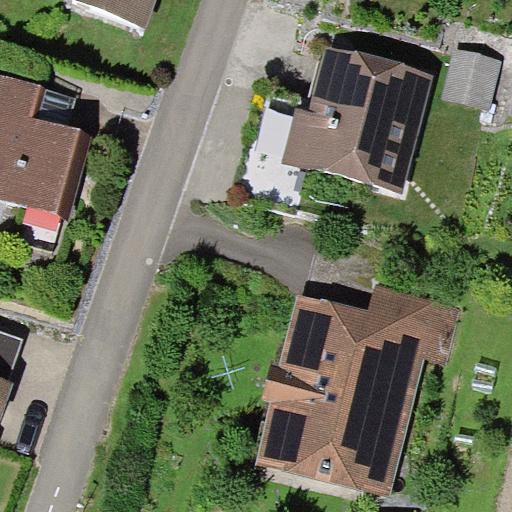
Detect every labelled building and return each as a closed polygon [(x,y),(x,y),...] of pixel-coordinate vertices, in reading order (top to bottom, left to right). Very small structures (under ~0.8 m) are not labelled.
[(64,0),(63,4),(145,33),(156,0),(64,0)] [(283,166),(401,197),(432,78),(326,50),(311,106),(300,103),(283,166)] [(455,51),(442,101),(490,113),(503,63),(455,51)] [(44,90),(0,78),(0,204),(67,223),(91,137),(68,131),(50,126),(35,122),(44,90)] [(77,100),(44,90),(35,122),(50,126),(68,131),(77,100)] [(376,287),(367,316),(360,342),(425,359),(446,364),(459,309),(376,287)] [(367,316),(298,298),(279,369),(271,367),(262,403),(273,406),(258,465),(388,499),(425,359),(360,342),(367,316)] [(0,382),(9,386),(25,343),(0,333),(0,382)] [(0,382),(0,427),(15,387),(9,386),(0,382)]
